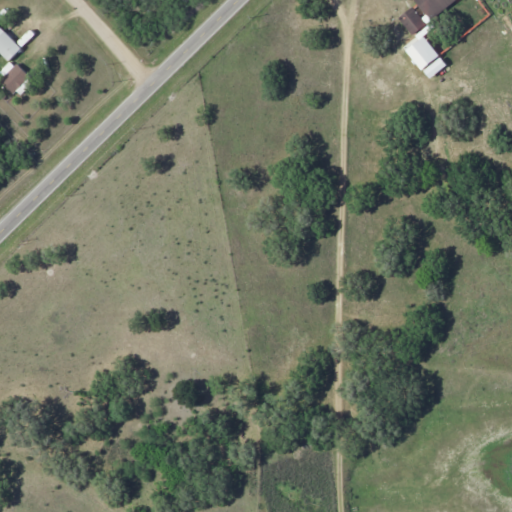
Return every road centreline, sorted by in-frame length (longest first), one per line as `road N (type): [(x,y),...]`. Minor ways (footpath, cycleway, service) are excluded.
road 1 (secondary): [(242,0),(0,235)]
road 2 (residential): [(70,0),(152,89)]
